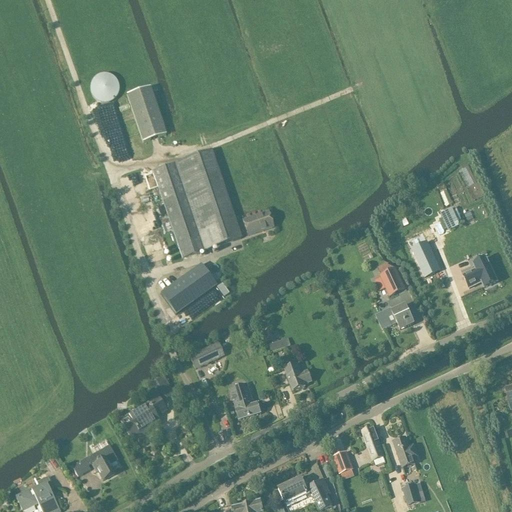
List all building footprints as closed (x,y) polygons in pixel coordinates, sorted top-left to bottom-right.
[(106,74),(97,75),(93,77),(91,82),(89,88),(90,95),(93,100),(99,103),(107,104),(112,101),(117,100),(118,94),(119,87),(117,82),(112,77),(106,74)] [(127,95),(142,143),(166,135),(150,87),(127,95)] [(211,153),(153,173),(169,219),(174,232),(183,258),(241,240),(211,153)] [(448,213),(452,225),(461,221),(456,209),(448,213)] [(248,237),(273,229),(268,214),(243,222),(248,237)] [(441,272),(428,245),(412,252),(425,279),(441,272)] [(476,273),(464,279),(471,292),(483,285),(486,290),(500,283),(486,258),(473,266),(476,273)] [(155,292),(171,314),(215,283),(200,265),(155,292)] [(396,270),(381,276),(390,297),(405,290),(396,270)] [(382,317),(380,320),(385,329),(388,330),(392,328),(398,326),(400,331),(414,325),(409,314),(409,315),(405,307),(392,312),(391,310),(385,313),(386,315),(382,317)] [(271,354),(290,348),(288,340),(269,346),(271,354)] [(196,371),(218,360),(212,348),(190,358),(196,371)] [(299,373),(297,366),(285,370),(293,393),(305,388),(304,386),(312,384),(308,372),(300,375),(300,373),(299,373)] [(160,378),(151,384),(163,402),(172,397),(160,378)] [(236,411),(235,411),(238,422),(261,415),(258,404),(253,406),(247,386),(230,391),(236,411)] [(156,418),(166,412),(158,399),(120,422),(130,438),(138,433),(140,436),(159,425),(156,418)] [(374,463),(385,459),(373,429),(363,433),(374,463)] [(418,459),(414,447),(409,448),(406,439),(393,444),(402,470),(415,466),(413,461),(418,459)] [(108,447),(84,461),(87,466),(92,463),(93,465),(92,466),(96,473),(98,472),(103,482),(115,475),(109,466),(116,462),(108,447)] [(340,476),(353,471),(350,463),(344,465),(341,456),(333,459),(340,476)] [(78,464),(71,468),(78,479),(84,475),(78,464)] [(40,511),(59,511),(53,498),(51,499),(48,492),(53,490),(47,478),(36,483),(38,487),(16,498),(22,511),(25,511),(38,506),(40,511)] [(301,480),(278,490),(285,505),(311,493),(315,501),(319,511),(323,511),(332,508),(327,496),(324,498),(318,484),(306,489),(301,480)] [(402,491),(407,508),(425,503),(420,486),(402,491)] [(263,511),(261,502),(232,510),(232,511),(263,511)]
